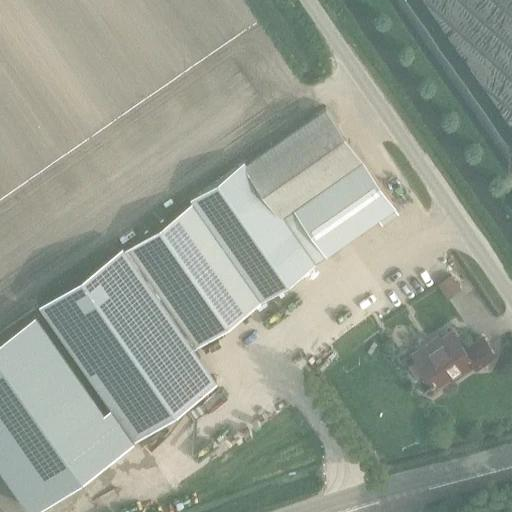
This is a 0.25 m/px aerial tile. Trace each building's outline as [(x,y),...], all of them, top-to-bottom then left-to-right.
[(325,106),(126,245),(195,344),(378,217),(381,222),(393,214),(389,209),(394,206),(325,106)] [(34,310),(0,333),(0,460),(33,507),(135,436),(219,378),(195,344),(126,245),(41,305),(111,404),(103,409),(34,310)] [(438,287),(447,299),(460,289),(452,277),(450,274),(436,284),(438,287)] [(414,358),(398,369),(416,396),(432,384),(433,385),(457,369),(460,372),(472,364),(474,367),(493,354),(482,337),(464,350),(451,331),(427,347),(425,344),(411,354),(413,357),(414,358)] [(228,422),(206,439),(216,451),(237,434),(228,422)]
